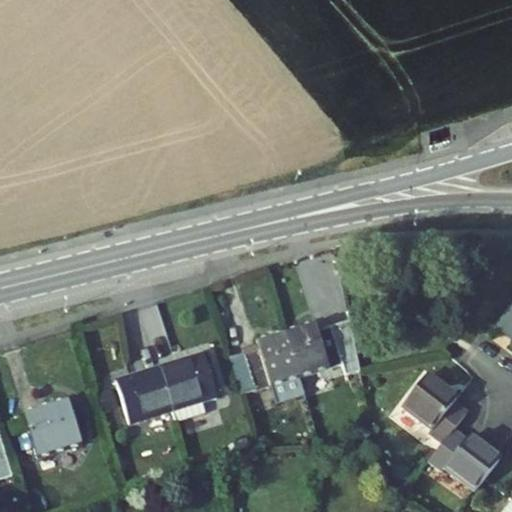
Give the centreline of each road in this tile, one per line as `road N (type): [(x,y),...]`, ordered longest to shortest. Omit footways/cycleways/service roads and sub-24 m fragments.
road 1 (tertiary): [(0,289),(309,214)]
road 2 (tertiary): [(511,152),(309,214)]
road 3 (tertiary): [(309,214),(511,200)]
